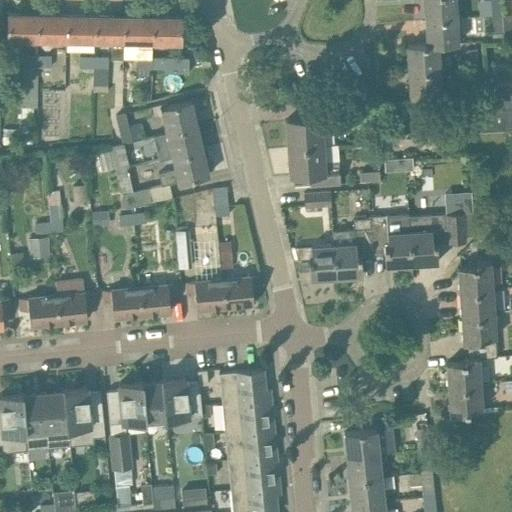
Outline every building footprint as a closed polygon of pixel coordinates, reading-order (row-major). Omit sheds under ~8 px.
[(424,0),(425,19),(456,17),(455,0),(424,0)] [(491,0),(492,14),(503,14),(502,0),(491,0)] [(511,12),(503,14),(505,32),(511,31),(511,12)] [(8,38),(36,38),(37,14),(8,13),(8,38)] [(36,38),(65,39),(66,14),(37,14),(36,38)] [(66,14),(65,39),(94,39),(95,15),(66,14)] [(505,32),(503,14),(492,14),(494,33),(505,32)] [(95,15),(94,39),(112,40),(112,58),(123,58),(123,40),(124,16),(95,15)] [(124,16),(123,40),(137,40),(137,67),(152,67),(152,57),(152,41),(153,16),(124,16)] [(153,16),(152,41),(181,41),(181,17),(153,16)] [(456,17),(425,19),(427,43),(438,42),(458,41),(456,17)] [(407,45),(409,70),(440,68),(438,42),(427,43),(407,45)] [(478,47),(467,48),(468,66),(479,66),(478,47)] [(35,108),(36,55),(22,54),(22,108),(35,108)] [(36,55),(35,108),(38,107),(38,66),(51,66),(51,55),(36,55)] [(93,85),(94,56),(72,56),(71,84),(93,85)] [(94,56),(93,85),(94,85),(94,91),(108,91),(109,57),(94,56)] [(152,57),(152,67),(165,68),(165,72),(188,72),(189,57),(152,57)] [(470,85),(480,85),(479,66),(468,66),(469,84),(470,84),(470,85)] [(440,68),(409,70),(410,96),(441,94),(440,68)] [(489,110),(511,108),(511,83),(498,84),(497,73),(487,73),(489,110)] [(191,100),(160,107),(166,132),(197,124),(191,100)] [(288,146),(322,144),(321,127),(336,126),(335,103),(306,105),(306,117),(286,119),(288,146)] [(482,130),(511,128),(511,108),(489,110),(489,111),(481,111),(482,130)] [(116,117),(123,142),(124,142),(124,143),(133,140),(127,114),(116,117)] [(203,149),(197,124),(166,132),(153,135),(159,159),(171,156),(203,149)] [(387,131),(381,140),(388,145),(394,135),(387,131)] [(116,169),(127,167),(129,166),(130,166),(124,143),(124,142),(123,142),(123,143),(110,146),(116,169)] [(311,185),(331,184),(340,183),(338,159),(323,160),(322,144),(288,146),(290,175),(310,173),(311,185)] [(163,171),(159,172),(162,184),(209,173),(203,149),(171,156),(174,168),(163,171)] [(396,156),(383,157),(384,169),(397,168),(396,156)] [(133,191),(127,167),(116,169),(122,194),(133,191)] [(380,169),(359,170),(359,181),(380,180),(380,169)] [(149,187),(133,191),(122,194),(125,208),(146,202),(152,201),(149,187)] [(50,230),(50,231),(63,229),(59,190),(47,191),(48,204),(47,205),(49,219),(50,230)] [(305,205),(330,203),(329,190),(304,192),(305,205)] [(228,204),(215,205),(216,215),(229,213),(228,204)] [(104,210),(92,211),(94,226),(105,225),(104,210)] [(147,211),(134,212),(135,223),(147,222),(147,211)] [(464,211),(409,215),(409,212),(408,212),(412,263),(438,261),(437,242),(466,240),(464,211)] [(134,212),(119,213),(121,224),(126,223),(135,223),(134,212)] [(385,264),(412,263),(408,212),(370,215),(370,216),(373,254),(385,253),(385,264)] [(333,243),(336,276),(362,274),(361,255),(373,254),(370,216),(354,217),(355,227),(333,229),(334,243),(333,243)] [(49,219),(36,220),(37,231),(50,230),(49,219)] [(180,267),(192,266),(188,225),(177,226),(180,267)] [(51,255),(49,236),(29,238),(31,257),(51,255)] [(219,241),(222,268),(233,267),(231,240),(219,241)] [(310,277),(336,276),(333,243),(311,245),(312,257),(308,257),(310,277)] [(458,266),(460,291),(493,289),(491,260),(476,261),(476,265),(458,266)] [(202,280),(186,282),(187,294),(195,293),(197,307),(225,305),(222,278),(221,278),(220,265),(201,266),(201,273),(202,280)] [(252,288),(260,287),(259,275),(222,278),(225,305),(253,302),(252,288)] [(56,294),(59,321),(87,318),(85,304),(94,303),(93,291),(84,292),(83,277),(55,280),(56,294)] [(139,286),(142,313),(170,310),(169,296),(177,295),(176,282),(139,286)] [(113,315),(142,313),(139,286),(103,290),(104,302),(112,301),(113,315)] [(493,289),(460,291),(462,317),(495,315),(493,289)] [(56,294),(19,298),(21,310),(29,309),(30,323),(59,321),(56,294)] [(9,299),(0,299),(0,326),(4,326),(2,312),(11,311),(9,299)] [(495,315),(462,317),(464,343),(467,342),(468,356),(479,356),(479,357),(498,355),(497,347),(495,315)] [(464,361),(446,362),(448,388),(481,385),(480,365),(479,357),(479,356),(468,356),(464,356),(464,361)] [(219,372),(222,402),(270,397),(269,387),(265,388),(263,368),(237,371),(237,370),(219,372)] [(198,370),(199,381),(199,384),(207,383),(206,369),(198,370)] [(185,376),(163,378),(163,380),(167,417),(202,414),(199,384),(199,381),(186,382),(185,376)] [(111,433),(126,431),(125,421),(145,419),(141,382),(141,380),(119,383),(119,388),(106,390),(110,423),(111,433)] [(141,382),(145,419),(167,417),(163,380),(141,382)] [(448,388),(450,413),(469,412),(469,408),(483,407),(481,385),(448,388)] [(87,386),(64,388),(65,389),(70,443),(92,441),(92,435),(105,433),(100,390),(87,392),(87,386)] [(65,389),(43,391),(48,445),(70,443),(65,389)] [(22,393),(27,447),(48,445),(43,391),(22,393)] [(0,441),(4,441),(4,449),(27,447),(22,393),(22,392),(0,394),(0,441)] [(222,402),(225,431),(273,426),(272,416),(267,416),(267,408),(271,407),(270,397),(222,402)] [(203,416),(211,415),(210,403),(202,404),(203,416)] [(416,423),(419,448),(430,446),(427,422),(416,423)] [(225,431),(227,460),(276,455),(275,445),(270,445),(269,436),(274,436),(273,426),(225,431)] [(344,431),(347,455),(379,452),(376,428),(344,431)] [(126,431),(111,433),(118,506),(131,504),(129,483),(132,483),(131,467),(132,467),(129,431),(126,431)] [(206,444),(214,444),(213,432),(205,433),(206,444)] [(419,448),(421,471),(432,470),(430,446),(419,448)] [(381,476),(379,452),(347,455),(349,479),(381,476)] [(227,460),(230,489),(279,483),(278,474),(273,474),(272,465),(277,465),(276,455),(227,460)] [(208,474),(217,473),(216,460),(207,461),(208,474)] [(432,470),(421,471),(421,473),(410,474),(412,486),(422,485),(423,496),(435,494),(432,470)] [(384,500),(381,476),(349,479),(352,503),(384,500)] [(152,502),(151,483),(141,484),(143,503),(152,502)] [(279,483),(230,489),(232,511),(276,511),(275,494),(280,493),(279,483)] [(159,485),(161,506),(175,505),(173,484),(159,485)] [(437,511),(435,494),(423,496),(424,511),(437,511)] [(384,511),(384,500),(352,503),(352,511),(384,511)] [(54,502),(55,511),(69,510),(68,501),(54,502)] [(49,511),(55,511),(54,502),(40,503),(40,511),(49,511)]
